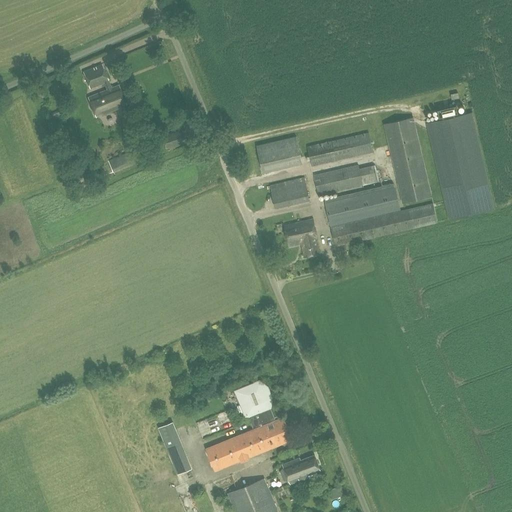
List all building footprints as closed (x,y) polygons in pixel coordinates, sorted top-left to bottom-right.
[(119,85),(111,88),(102,64),(83,72),(90,88),(104,83),(107,89),(88,97),(96,117),(127,105),(119,85)] [(441,109),(455,107),(455,101),(440,102),(441,109)] [(403,203),(431,196),(413,118),(385,124),(403,203)] [(167,149),(186,142),(182,131),(163,137),(167,149)] [(371,132),(309,143),(313,163),(375,152),(371,132)] [(291,136),(260,142),(264,166),(302,159),(299,144),(293,145),(291,136)] [(124,169),(139,163),(136,154),(120,161),(124,169)] [(400,207),(395,178),(378,181),(375,160),(315,171),(319,189),(333,186),(334,193),(327,194),(335,240),(438,222),(434,201),(400,207)] [(305,178),(271,186),(276,208),(310,200),(305,178)] [(289,246),(302,243),(305,256),(320,253),(317,238),(318,238),(313,218),(284,225),(289,246)] [(259,381),(235,390),(247,418),(249,417),(254,430),(207,449),(216,471),(242,460),(242,461),(250,458),(249,457),(293,439),(284,418),(276,421),(271,408),(273,398),(269,387),(259,381)] [(192,469),(173,423),(159,428),(178,475),(192,469)] [(315,455),(302,460),(301,458),(283,464),(290,484),(308,477),(307,475),(321,470),(315,455)] [(275,511),(261,480),(228,494),(236,511),(275,511)]
